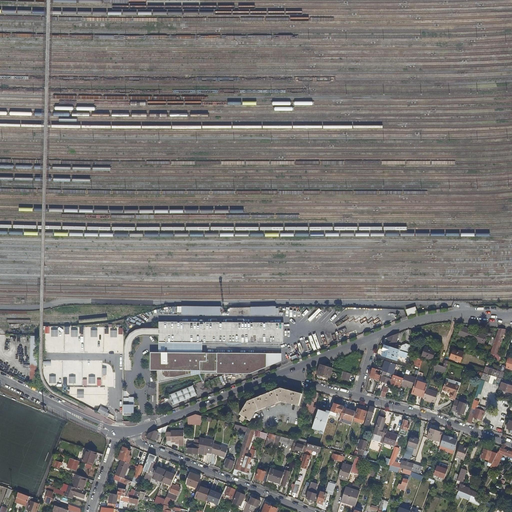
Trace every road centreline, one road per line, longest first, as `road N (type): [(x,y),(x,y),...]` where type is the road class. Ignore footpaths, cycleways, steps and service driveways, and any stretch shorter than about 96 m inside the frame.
road 1 (residential): [(305,511),(139,443),(131,431)]
road 2 (residential): [(131,431),(290,369)]
road 3 (residential): [(355,396),(511,444)]
road 4 (residential): [(376,335),(439,316),(510,317)]
road 5 (residential): [(0,378),(116,432)]
